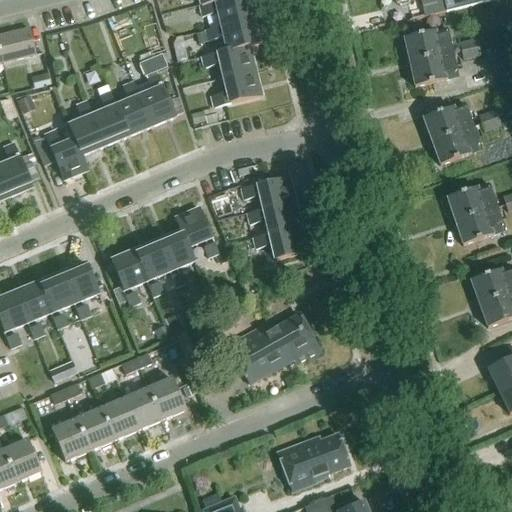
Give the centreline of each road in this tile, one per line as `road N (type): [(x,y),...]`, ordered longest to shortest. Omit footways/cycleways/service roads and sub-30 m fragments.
road 1 (residential): [(57,511),(390,367)]
road 2 (residential): [(0,243),(88,203),(320,127)]
road 3 (residential): [(390,367),(320,127)]
road 4 (residential): [(441,511),(390,367)]
road 5 (residential): [(320,127),(296,0)]
